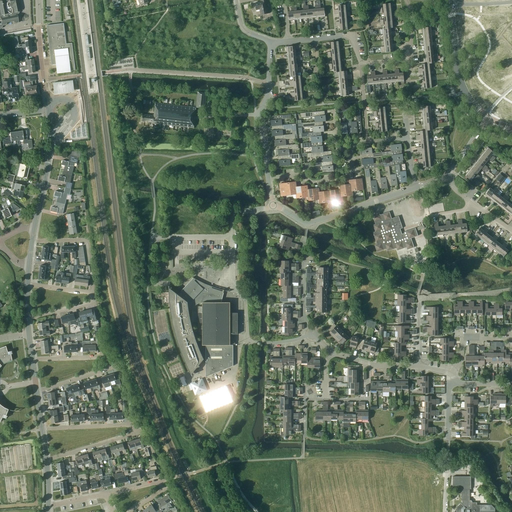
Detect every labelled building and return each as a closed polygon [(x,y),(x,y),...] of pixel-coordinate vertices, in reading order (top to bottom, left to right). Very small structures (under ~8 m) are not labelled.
[(0,0),(0,28),(1,29),(2,27),(2,26),(5,25),(6,24),(6,23),(13,21),(13,22),(15,24),(18,23),(16,15),(18,14),(19,13),(18,12),(20,12),(18,3),(19,1),(19,0),(18,0),(0,0)] [(268,3),(266,0),(260,0),(260,2),(254,3),(256,10),(259,9),(260,10),(261,15),(270,13),(268,7),(266,7),(266,4),(268,3)] [(66,44),(64,24),(47,26),(51,65),(52,65),(57,65),(58,72),(75,70),(72,43),(66,44)] [(21,48),(21,49),(25,48),(25,47),(31,46),(30,40),(25,41),(25,44),(18,45),(18,43),(14,43),(14,49),(21,48)] [(20,57),(20,58),(27,57),(27,55),(26,54),(32,53),(31,46),(25,47),(25,48),(21,49),(21,52),(20,52),(20,54),(15,55),(15,58),(20,57)] [(24,62),(25,66),(28,66),(28,67),(34,66),(33,59),(27,60),(27,59),(27,57),(20,58),(21,63),(24,62)] [(499,95),(504,101),(510,105),(511,106),(511,105),(511,81),(509,80),(508,80),(505,78),(505,75),(503,73),(500,73),(496,71),(496,65),(489,66),(484,70),(480,76),(481,83),(488,83),(498,94),(499,95)] [(30,86),(31,96),(37,95),(36,85),(32,86),(32,81),(35,81),(35,75),(29,76),(30,86)] [(4,80),(4,79),(2,79),(3,87),(2,88),(2,89),(2,94),(7,94),(9,102),(18,101),(17,94),(16,87),(11,88),(10,79),(4,80)] [(71,82),(56,86),(57,93),(72,88),(71,82)] [(206,93),(197,92),(196,107),(204,108),(206,93)] [(196,107),(155,103),(154,115),(142,114),(141,121),(153,122),(153,123),(193,128),(196,107)] [(349,108),(339,109),(339,114),(345,114),(346,123),(340,124),(341,135),(342,135),(342,134),(342,133),(347,133),(347,134),(347,135),(348,134),(347,133),(347,130),(349,130),(349,133),(351,133),(351,128),(351,123),(349,108)] [(303,113),(300,113),(301,118),(315,116),(316,122),(320,122),(323,122),(327,121),(326,121),(325,121),(324,116),(326,115),(325,115),(324,111),(322,111),(303,113)] [(351,123),(351,128),(351,133),(352,134),(352,133),(352,132),(357,132),(357,133),(357,134),(358,134),(358,132),(357,126),(358,126),(359,127),(359,132),(362,132),(360,111),(355,112),(356,123),(351,123)] [(281,125),(280,119),(288,119),(291,118),(291,114),(275,115),(276,120),(271,120),(270,120),(270,126),(274,126),(276,125),(281,125)] [(316,122),(303,123),(303,128),(314,127),(314,132),(314,133),(316,132),(317,132),(321,132),(325,132),(325,131),(324,131),(323,131),(323,126),(324,126),(324,125),(323,125),(320,126),(320,122),(316,122)] [(292,124),(281,125),(276,125),(274,126),(274,130),(272,130),(271,130),(271,136),(277,136),(279,136),(279,135),(282,135),(283,135),(283,129),(289,129),(292,128),(292,134),(295,134),(296,134),(296,124),(292,124)] [(16,132),(17,141),(17,145),(20,145),(19,142),(23,141),(24,144),(28,143),(28,148),(32,148),(31,140),(27,140),(26,130),(16,132)] [(17,141),(16,132),(9,133),(10,137),(3,138),(4,144),(11,143),(11,142),(17,141)] [(314,132),(301,133),(301,138),(312,137),(312,142),(312,143),(317,142),(322,142),(323,142),(321,142),(321,136),(322,136),(323,136),(321,136),(316,136),(315,135),(316,135),(316,132),(314,133),(314,132)] [(297,138),(296,134),(295,134),(292,134),(283,135),(282,135),(279,135),(279,136),(277,136),(277,140),(274,140),(274,146),(283,145),(285,145),(284,139),(288,139),(292,139),(295,138),(297,138)] [(312,142),(302,143),(302,148),(313,147),(313,153),(322,152),(322,146),(323,146),(324,146),(322,146),(321,146),(321,145),(322,145),(322,142),(317,142),(312,143),(312,142)] [(278,156),(284,155),(288,155),(288,149),(298,148),(298,144),(285,145),(283,145),(283,149),(277,150),(278,156)] [(392,151),(382,152),(382,157),(393,155),(398,154),(399,154),(399,152),(397,152),(396,152),(396,151),(401,150),(403,150),(403,149),(402,150),(401,150),(400,144),(402,144),(391,145),(392,151)] [(483,152),(493,159),(495,157),(492,155),(494,152),(487,147),(483,152)] [(361,149),(359,149),(360,149),(361,149),(362,155),(361,155),(360,155),(362,155),(366,154),(367,158),(372,158),(382,157),(382,152),(371,153),(370,148),(361,149)] [(63,171),(72,173),(74,163),(76,164),(77,161),(78,157),(80,158),(81,158),(80,154),(80,151),(75,151),(70,151),(69,155),(73,155),(72,159),(71,159),(70,162),(68,162),(62,160),(61,165),(65,166),(63,171)] [(311,153),(307,153),(307,157),(307,158),(311,157),(322,156),(323,162),(328,161),(328,162),(332,161),(334,161),(333,161),(332,161),(331,156),(332,155),(333,155),(331,155),(328,156),(328,151),(324,152),(322,152),(313,153),(311,153)] [(483,152),(480,156),(486,162),(488,159),(491,162),(493,159),(483,152)] [(299,154),(288,155),(284,155),(279,156),(279,160),(278,160),(279,166),(289,165),(289,159),(294,159),(299,158),(299,154)] [(393,161),(383,162),(383,166),(384,166),(389,166),(394,165),(399,164),(399,165),(405,164),(403,164),(400,164),(400,162),(398,162),(397,162),(397,161),(398,161),(403,160),(404,160),(404,159),(403,160),(402,160),(401,154),(403,154),(402,154),(399,154),(398,154),(393,155),(393,161)] [(476,161),(486,169),(487,167),(484,164),(486,162),(480,156),(476,161)] [(362,159),(361,159),(363,159),(363,165),(362,165),(361,165),(362,165),(363,165),(367,165),(367,166),(365,167),(365,169),(369,168),(374,168),(379,167),(383,166),(383,162),(372,164),(372,158),(367,158),(362,159)] [(20,164),(18,170),(28,173),(29,166),(22,165),(23,161),(17,160),(16,163),(20,164)] [(323,162),(304,164),(305,169),(309,169),(309,168),(323,166),(324,172),(333,171),(335,171),(334,171),(332,171),(332,166),(333,165),(334,165),(332,165),(329,166),(328,162),(328,161),(323,162)] [(485,169),(486,169),(476,161),(472,166),(479,171),(481,168),(485,172),(487,170),(485,169)] [(399,164),(394,165),(396,175),(396,178),(397,180),(399,180),(399,178),(399,177),(400,176),(401,182),(401,184),(401,183),(401,182),(407,181),(407,182),(407,183),(406,171),(405,171),(406,172),(400,173),(400,172),(399,165),(399,164)] [(389,166),(384,166),(386,178),(386,181),(387,181),(387,187),(390,186),(390,185),(391,185),(391,186),(391,187),(392,187),(392,186),(391,185),(397,184),(397,185),(397,186),(397,183),(397,180),(396,178),(396,175),(390,176),(389,166)] [(468,170),(478,178),(480,176),(477,174),(479,171),(472,166),(468,170)] [(379,167),(374,168),(376,181),(377,184),(377,188),(380,188),(380,187),(381,187),(381,188),(382,190),(382,189),(382,188),(387,187),(387,188),(387,189),(388,189),(387,187),(387,181),(386,181),(386,178),(380,179),(379,167)] [(365,169),(364,169),(367,191),(370,191),(370,190),(371,190),(372,191),(372,193),(372,192),(372,191),(377,190),(377,192),(378,192),(377,189),(377,188),(377,184),(376,181),(371,182),(369,168),(365,169)] [(28,173),(18,170),(17,177),(26,179),(28,173)] [(476,180),(478,178),(468,170),(465,175),(471,181),(473,178),(476,180)] [(72,173),(63,171),(62,176),(59,176),(58,180),(66,182),(65,188),(71,189),(72,183),(70,183),(72,173)] [(505,178),(500,174),(496,179),(501,183),(505,178)] [(350,180),(350,184),(351,189),(351,190),(354,190),(355,190),(358,189),(359,190),(362,190),(362,183),(361,182),(361,178),(361,179),(357,179),(357,180),(350,181),(350,180)] [(284,183),(280,184),(282,196),(286,196),(285,194),(292,194),(293,195),(295,194),(296,194),(296,188),(295,182),(291,182),(291,183),(288,184),(288,183),(287,184),(284,184),(284,183)] [(14,190),(23,192),(25,186),(15,184),(14,190)] [(340,185),(339,185),(340,189),(340,194),(341,196),(344,195),(345,195),(348,195),(348,196),(352,195),(351,190),(351,189),(350,184),(347,184),(347,185),(340,186),(340,185)] [(303,187),(296,188),(296,194),(297,198),(297,197),(300,197),(301,197),(302,196),(304,196),(304,197),(307,197),(308,197),(307,191),(306,185),(303,186),(303,187)] [(485,194),(490,198),(497,188),(495,187),(493,190),(490,188),(485,194)] [(497,188),(490,198),(494,202),(500,195),(497,193),(501,189),(499,187),(497,188)] [(71,189),(65,188),(63,193),(55,191),(54,196),(57,196),(56,202),(65,204),(67,194),(69,195),(71,189)] [(314,190),(307,191),(308,197),(308,200),(308,201),(308,200),(311,199),(312,199),(315,199),(315,200),(318,200),(319,199),(318,193),(318,188),(314,188),(314,190)] [(329,191),(330,195),(330,202),(331,202),(331,201),(334,200),(334,201),(335,201),(335,200),(338,200),(338,201),(342,201),(341,196),(340,194),(340,189),(337,190),(336,190),(336,191),(329,192),(329,191)] [(23,192),(14,190),(12,196),(21,198),(23,192)] [(325,192),(318,193),(319,199),(319,203),(320,203),(320,202),(323,202),(324,202),(327,201),(327,202),(330,202),(330,195),(329,191),(326,191),(325,191),(325,192)] [(507,196),(510,193),(507,191),(505,194),(502,197),(500,195),(494,202),(499,206),(507,196)] [(507,196),(499,206),(504,209),(509,203),(507,201),(509,197),(507,196)] [(65,204),(56,202),(55,207),(51,207),(50,211),(62,214),(65,204)] [(7,208),(1,211),(4,218),(4,219),(11,216),(10,213),(11,212),(11,213),(20,209),(12,203),(10,204),(8,205),(6,206),(7,208)] [(391,219),(389,212),(380,215),(379,212),(372,215),(375,224),(373,225),(375,232),(373,232),(377,244),(374,245),(377,252),(386,249),(387,251),(396,248),(397,250),(406,247),(407,250),(414,247),(411,238),(418,236),(415,228),(404,232),(404,233),(402,234),(400,229),(402,228),(398,216),(391,219)] [(76,226),(68,228),(69,234),(77,233),(77,234),(78,234),(78,230),(76,231),(76,227),(76,226)] [(479,238),(487,228),(485,227),(483,230),(480,228),(474,234),(479,238)] [(479,238),(484,242),(489,235),(486,233),(490,228),(488,227),(487,228),(479,238)] [(489,246),(497,236),(498,234),(496,233),(492,238),(489,235),(484,242),(489,246)] [(281,241),(299,247),(300,245),(296,244),(291,242),(293,238),(283,235),(281,241)] [(497,236),(489,246),(493,249),(499,243),(496,240),(498,237),(497,236)] [(299,249),(299,247),(281,241),(279,247),(289,250),(290,246),(295,248),(299,249)] [(499,243),(493,249),(498,253),(506,243),(504,242),(502,245),(499,243)] [(506,243),(498,253),(503,257),(508,250),(505,248),(508,245),(506,243)] [(51,261),(50,264),(55,264),(56,259),(56,260),(55,260),(51,260),(51,258),(50,258),(50,253),(42,252),(41,259),(47,260),(46,261),(51,261)] [(40,266),(39,272),(45,273),(46,268),(50,269),(50,268),(55,269),(55,264),(50,264),(50,266),(46,266),(40,266)] [(45,273),(39,272),(39,279),(44,280),(48,281),(49,278),(44,278),(45,273)] [(63,277),(64,277),(64,273),(62,273),(61,277),(56,276),(55,282),(62,283),(63,277)] [(71,274),(64,273),(64,277),(63,277),(62,283),(69,284),(70,278),(71,274)] [(74,284),(81,285),(82,279),(83,279),(83,277),(83,276),(81,275),(80,277),(75,276),(74,284)] [(87,277),(83,277),(83,279),(82,279),(81,285),(88,286),(89,280),(90,276),(87,276),(87,277)] [(202,303),(221,302),(224,290),(223,290),(215,288),(207,285),(200,281),(193,277),(178,294),(171,289),(169,290),(169,298),(170,310),(172,322),(175,334),(179,345),(183,357),(188,368),(190,372),(193,372),(196,368),(199,366),(199,365),(204,359),(205,359),(205,377),(233,366),(233,345),(205,345),(205,350),(200,352),(197,344),(195,339),(193,332),(191,323),(190,317),(188,310),(190,310),(192,309),(193,308),(196,305),(197,304),(199,303),(200,303),(202,303)] [(300,292),(283,292),(283,298),(281,298),(280,302),(288,302),(288,298),(293,298),(293,295),(298,295),(300,295),(300,292)] [(235,302),(221,302),(202,303),(202,306),(198,306),(198,334),(202,334),(202,345),(205,345),(233,345),(235,345),(235,334),(238,334),(238,313),(235,313),(235,302)] [(281,314),(300,314),(300,311),(297,311),(292,311),(292,305),(287,305),(286,308),(282,308),(282,314),(281,314)] [(86,317),(87,317),(88,320),(92,319),(93,322),(98,320),(95,309),(92,310),(92,309),(85,311),(86,317)] [(78,312),(81,322),(88,320),(87,317),(86,317),(85,311),(78,312)] [(71,325),(74,324),(80,327),(79,324),(77,318),(75,318),(74,314),(67,315),(69,321),(70,321),(71,325)] [(69,321),(67,315),(61,317),(63,324),(67,323),(68,325),(71,325),(70,321),(69,321)] [(39,329),(50,328),(49,325),(49,324),(49,321),(45,321),(45,322),(38,323),(39,329)] [(88,326),(84,327),(83,323),(79,324),(80,327),(81,332),(90,330),(88,326)] [(333,337),(341,330),(336,325),(336,326),(334,323),(328,329),(330,332),(329,333),(333,337)] [(294,326),(284,326),(284,333),(284,335),(293,335),(293,333),(294,333),(294,326)] [(54,328),(50,328),(39,329),(40,336),(50,335),(49,331),(55,330),(54,328)] [(345,334),(341,330),(333,337),(338,342),(339,341),(341,343),(347,337),(345,335),(345,334)] [(356,346),(359,347),(361,339),(358,338),(358,337),(352,336),(349,346),(355,348),(356,346)] [(93,341),(89,341),(89,351),(96,351),(96,346),(100,345),(99,337),(96,337),(96,341),(93,341)] [(48,346),(48,342),(51,341),(51,339),(47,339),(47,340),(40,341),(41,347),(48,346)] [(364,340),(361,339),(359,347),(362,348),(361,350),(368,351),(371,341),(364,339),(364,340)] [(377,343),(371,341),(368,351),(374,353),(374,352),(377,352),(379,344),(377,344),(377,343)] [(48,346),(41,347),(42,354),(49,353),(49,349),(55,348),(56,351),(59,350),(58,345),(48,346)] [(0,419),(1,417),(5,418),(6,416),(5,415),(7,409),(6,408),(2,406),(0,404),(0,365),(2,364),(6,362),(10,361),(11,361),(10,354),(12,354),(11,353),(11,351),(7,352),(5,346),(0,348),(0,347),(0,419)] [(347,376),(358,376),(358,370),(353,370),(353,367),(347,367),(347,376)] [(114,373),(108,375),(110,382),(111,381),(114,380),(116,385),(120,383),(119,378),(116,379),(114,373)] [(110,382),(108,375),(101,377),(103,384),(104,383),(105,388),(109,386),(112,385),(111,381),(110,382)] [(187,384),(184,376),(174,380),(178,388),(187,384)] [(190,383),(190,384),(189,385),(191,390),(192,389),(195,395),(207,390),(202,378),(197,380),(198,382),(195,383),(195,381),(190,383)] [(93,387),(94,390),(98,388),(98,389),(100,389),(99,384),(98,385),(96,379),(90,381),(92,387),(93,387)] [(94,390),(93,387),(92,387),(90,381),(83,383),(85,389),(90,387),(91,391),(94,390)] [(82,395),(85,394),(83,389),(80,390),(78,384),(72,386),(75,396),(79,395),(79,396),(82,395)] [(69,397),(72,396),(74,401),(70,402),(71,405),(77,403),(76,400),(77,400),(75,396),(72,386),(66,388),(69,397)] [(233,401),(227,386),(200,396),(206,412),(233,401)] [(48,399),(55,398),(55,393),(59,393),(59,390),(54,391),(54,392),(47,393),(48,399)] [(493,397),(490,397),(490,405),(499,405),(499,403),(499,393),(493,393),(493,397)] [(66,405),(65,397),(61,397),(55,398),(48,399),(49,405),(59,404),(58,400),(62,400),(63,406),(66,405)] [(108,404),(106,404),(106,407),(106,414),(109,414),(109,420),(116,419),(116,413),(115,413),(115,409),(111,409),(111,406),(109,406),(109,405),(109,404),(108,404)] [(315,415),(315,420),(325,420),(325,409),(325,404),(322,404),(322,409),(318,409),(318,410),(318,411),(315,411),(315,415)] [(51,417),(58,416),(57,412),(64,411),(63,406),(54,407),(54,410),(50,411),(51,417)] [(86,409),(87,413),(87,415),(90,415),(90,420),(97,420),(96,414),(95,414),(95,410),(95,408),(91,408),(86,408),(86,409)] [(116,413),(116,419),(123,419),(123,412),(117,413),(117,409),(115,409),(115,413),(116,413)] [(77,415),(78,421),(84,421),(84,414),(79,414),(79,410),(76,411),(77,415)] [(96,414),(97,420),(103,420),(103,413),(98,413),(98,410),(95,410),(95,414),(96,414)] [(77,415),(72,415),(72,411),(70,411),(70,415),(71,415),(71,421),(78,421),(77,415)] [(137,446),(137,448),(141,447),(142,448),(144,447),(143,444),(142,444),(141,438),(134,440),(136,446),(137,446)] [(136,446),(134,440),(128,442),(130,448),(130,450),(135,449),(135,450),(138,450),(137,448),(137,446),(136,446)] [(123,443),(117,445),(118,451),(119,451),(123,450),(124,454),(127,453),(126,449),(125,449),(123,443)] [(118,451),(117,445),(110,447),(112,453),(115,452),(116,456),(120,455),(119,451),(118,451)] [(106,449),(99,450),(101,456),(102,456),(105,455),(107,459),(109,458),(108,454),(107,454),(106,449)] [(103,460),(102,456),(101,456),(99,450),(93,453),(94,458),(98,457),(99,461),(103,460)] [(84,461),(85,464),(88,463),(89,466),(94,464),(92,458),(90,459),(88,454),(82,456),(84,462),(84,461)] [(84,462),(82,456),(75,458),(77,464),(78,466),(83,464),(83,466),(86,465),(85,464),(84,461),(84,462)] [(157,470),(156,466),(151,467),(151,471),(147,472),(148,477),(156,476),(154,471),(157,470)] [(144,476),(142,467),(135,469),(136,472),(131,473),(132,480),(141,479),(140,476),(144,476)] [(65,474),(65,470),(64,469),(58,470),(59,477),(65,476),(65,477),(65,478),(71,478),(72,477),(72,473),(65,474)] [(129,476),(127,470),(122,471),(123,472),(114,474),(115,479),(118,479),(119,483),(127,482),(126,476),(129,476)] [(99,474),(100,482),(101,486),(104,485),(104,486),(111,485),(110,477),(103,479),(102,473),(99,474)] [(100,482),(99,474),(94,475),(95,478),(90,479),(92,489),(99,487),(98,482),(100,482)] [(471,489),(471,476),(453,477),(453,489),(461,489),(461,500),(462,500),(462,502),(461,503),(460,502),(457,507),(457,509),(455,509),(454,511),(494,511),(495,508),(491,505),(484,505),(477,505),(477,502),(472,502),(472,501),(471,500),(470,500),(470,489),(471,489)] [(72,482),(71,478),(65,478),(66,481),(59,482),(60,489),(67,488),(67,487),(66,483),(72,482)] [(81,481),(80,479),(78,479),(78,481),(77,481),(78,487),(80,486),(81,491),(88,490),(86,480),(81,481)] [(67,488),(60,489),(61,495),(68,494),(67,489),(71,489),(71,486),(67,487),(67,488)] [(163,498),(170,510),(171,511),(173,511),(177,510),(175,507),(173,508),(169,502),(171,500),(168,495),(163,498)] [(159,504),(156,506),(160,511),(163,510),(162,509),(165,508),(168,511),(170,510),(163,498),(157,501),(159,504)]
